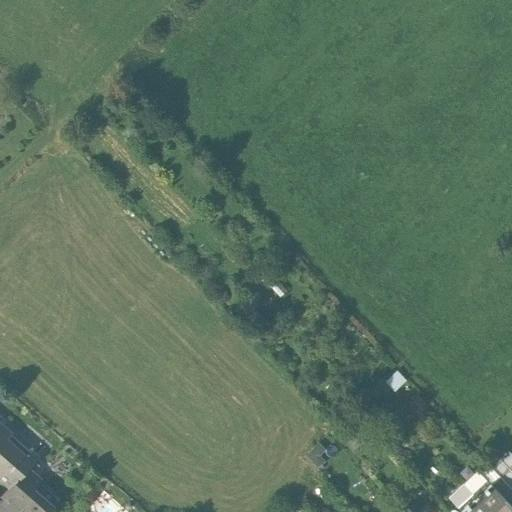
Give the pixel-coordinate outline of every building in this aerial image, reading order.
[(391,388),(403,377),(396,368),(383,379),(391,388)] [(13,433),(5,426),(0,432),(0,482),(7,489),(25,468),(36,455),(31,450),(28,455),(8,438),(13,433)] [(315,462),(324,448),(312,440),(303,455),(315,462)] [(19,511),(48,511),(54,506),(34,489),(40,481),(25,468),(7,489),(1,496),(19,511)] [(511,492),(491,470),(482,479),(509,508),(511,505),(511,500),(511,498),(511,497),(511,492)] [(475,472),(461,485),(485,511),(511,511),(509,508),(482,479),(475,472)] [(485,511),(461,485),(447,498),(459,511),(485,511)]
